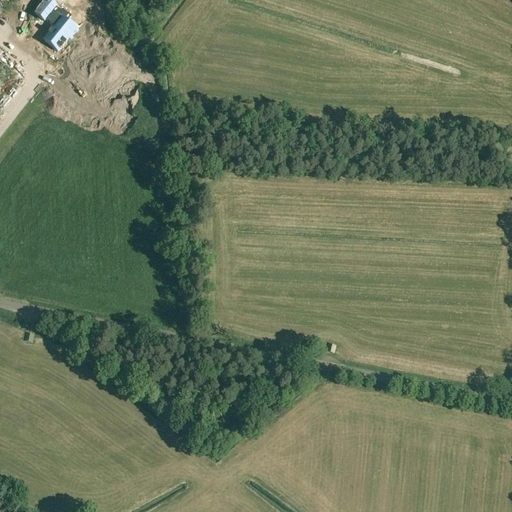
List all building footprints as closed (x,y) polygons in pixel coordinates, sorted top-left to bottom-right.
[(69,31),(60,24),(51,16),(54,13),(53,12),(48,8),(49,7),(39,0),(37,0),(27,13),(37,22),(38,21),(47,28),(37,41),(52,53),(60,42),(56,39),(58,36),(63,39),(69,31)] [(0,74),(0,100),(19,76),(7,67),(0,74)] [(36,336),(26,333),(24,341),(33,344),(36,336)] [(328,345),(326,352),(334,354),(336,346),(328,345)] [(219,387),(228,383),(223,372),(214,376),(219,387)]
